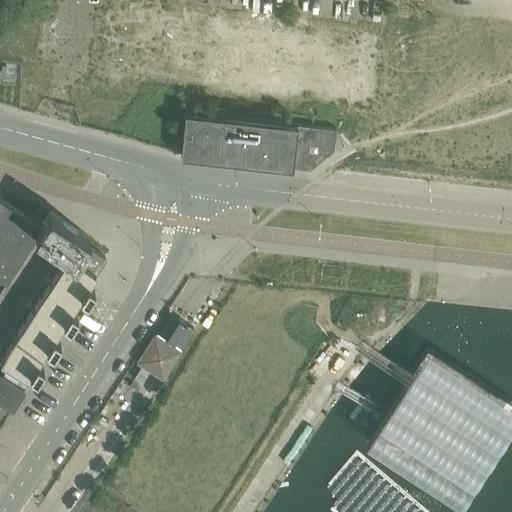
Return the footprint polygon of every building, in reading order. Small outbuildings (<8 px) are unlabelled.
[(183,112),(180,154),(311,169),(334,150),(336,129),(183,112)] [(0,198),(0,277),(5,281),(0,288),(0,360),(1,361),(2,359),(27,376),(30,370),(36,374),(43,362),(38,359),(47,345),(52,348),(60,337),(55,333),(64,318),(69,322),(77,310),(72,307),(81,292),(86,296),(94,284),(89,281),(94,273),(95,273),(105,257),(86,244),(90,238),(75,228),(50,211),(41,225),(0,198)] [(128,385),(138,391),(150,372),(163,380),(195,329),(167,312),(137,363),(141,365),(128,385)] [(511,428),(511,403),(428,349),(408,379),(384,416),(366,443),(462,506),(511,428)] [(0,402),(12,410),(24,391),(0,375),(0,402)]
